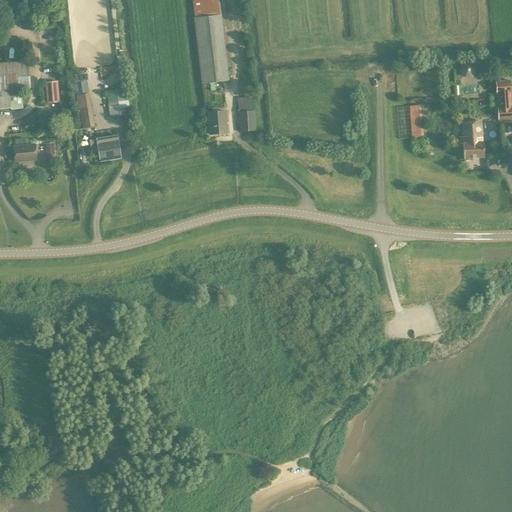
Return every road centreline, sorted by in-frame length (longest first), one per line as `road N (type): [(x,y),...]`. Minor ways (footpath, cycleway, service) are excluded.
road 1 (tertiary): [(0,254),(83,251),(249,211),(381,229)]
road 2 (tertiary): [(381,229),(511,236)]
